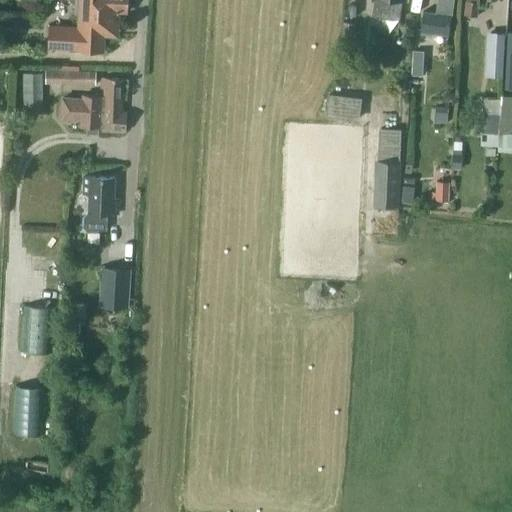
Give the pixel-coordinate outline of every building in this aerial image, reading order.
[(105,23),(118,24),(119,11),(127,11),(127,0),(75,0),(74,15),(78,15),(78,27),(51,25),(49,47),(104,50),(105,23)] [(374,0),(373,15),(400,18),(401,0),(374,0)] [(436,0),(435,13),(423,11),(420,34),(432,36),(432,33),(449,35),(451,15),(452,15),(453,0),(436,0)] [(466,0),(464,15),(476,16),(478,0),(466,0)] [(352,22),(342,21),(341,34),(351,35),(352,22)] [(502,58),(504,33),(488,32),(486,58),(502,58)] [(413,51),(412,68),(422,69),(423,51),(413,51)] [(95,84),(96,71),(46,70),(46,83),(95,84)] [(99,130),(126,131),(127,112),(122,112),(124,78),(102,77),(101,96),(83,95),(83,99),(63,97),(61,117),(81,119),(81,125),(99,127),(99,130)] [(361,99),(330,95),(327,115),(359,118),(361,99)] [(483,101),(481,117),(481,130),(497,132),(499,118),(501,103),(483,101)] [(446,122),(446,107),(434,107),(434,114),(438,114),(438,122),(446,122)] [(511,132),(511,126),(511,119),(499,118),(497,132),(511,132)] [(379,160),(399,161),(400,129),(380,128),(379,160)] [(494,147),(487,146),(486,155),(494,155),(494,147)] [(377,205),(398,206),(399,161),(379,160),(377,205)] [(83,216),(83,223),(83,226),(88,231),(95,232),(99,229),(106,229),(107,214),(118,215),(119,197),(115,197),(115,176),(82,174),(82,193),(88,194),(87,212),(83,216)] [(448,201),(449,186),(436,186),(436,192),(432,192),(432,200),(448,201)] [(98,305),(128,307),(131,268),(101,267),(98,305)] [(67,321),(85,322),(87,302),(68,301),(67,321)] [(44,432),(45,384),(16,383),(15,432),(44,432)]
